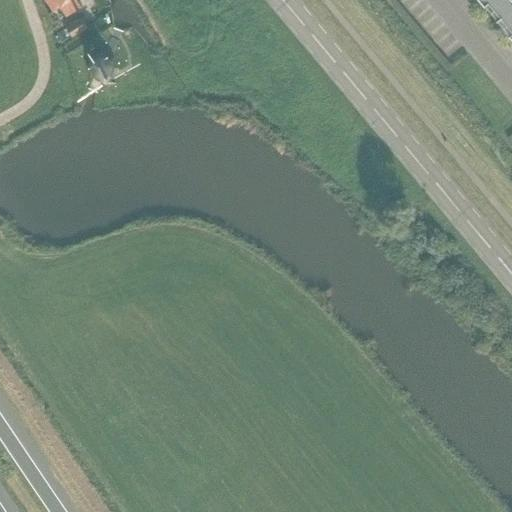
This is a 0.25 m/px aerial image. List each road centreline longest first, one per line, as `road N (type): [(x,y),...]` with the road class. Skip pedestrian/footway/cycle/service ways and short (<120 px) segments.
road 1 (tertiary): [(511,277),(280,0)]
road 2 (unclassified): [(27,0),(43,74),(33,99),(0,121)]
